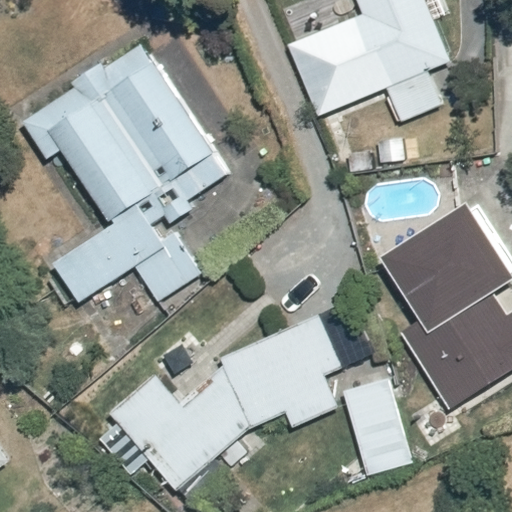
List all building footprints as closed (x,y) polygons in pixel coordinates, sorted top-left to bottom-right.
[(326,35),(352,108),(392,92),(405,125),(448,108),(434,73),(458,65),(429,0),(364,0),(371,16),(326,35)] [(164,305),(210,275),(176,226),(199,211),(195,204),(233,178),(149,47),(46,115),(119,227),(61,261),(87,305),(141,269),(164,305)] [(486,123),(385,130),(386,142),(355,144),(357,171),(386,169),(386,165),(489,158),(486,123)] [(511,263),(478,208),(394,261),(430,323),(408,335),(458,412),(511,379),(511,263)] [(118,416),(186,492),(258,430),(293,414),(302,430),(348,410),(333,378),(351,371),(329,316),(229,360),(182,402),(165,377),(118,416)] [(361,383),(348,387),(371,474),(426,459),(401,366),(386,370),(384,362),(357,369),(361,383)] [(0,474),(15,463),(0,441),(0,474)]
